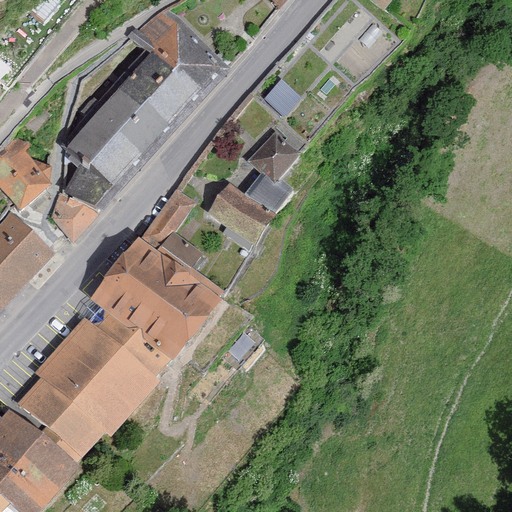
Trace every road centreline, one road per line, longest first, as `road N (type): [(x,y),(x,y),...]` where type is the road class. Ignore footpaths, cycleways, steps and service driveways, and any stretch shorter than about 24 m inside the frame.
road 1 (tertiary): [(0,356),(311,0)]
road 2 (residential): [(0,135),(59,73),(174,0)]
